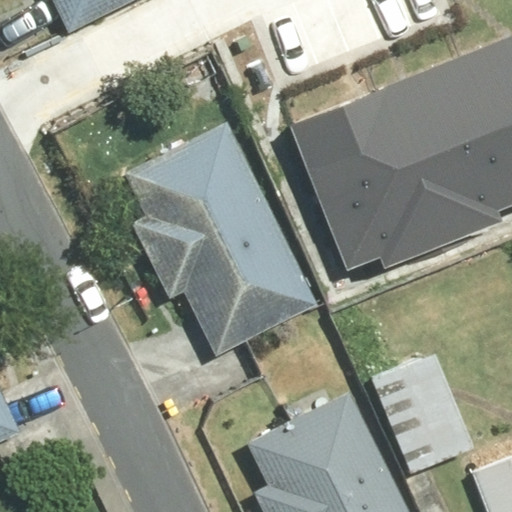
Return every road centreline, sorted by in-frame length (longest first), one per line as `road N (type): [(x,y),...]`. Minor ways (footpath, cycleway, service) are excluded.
road 1 (residential): [(0,168),(168,511)]
road 2 (residential): [(0,93),(187,0)]
